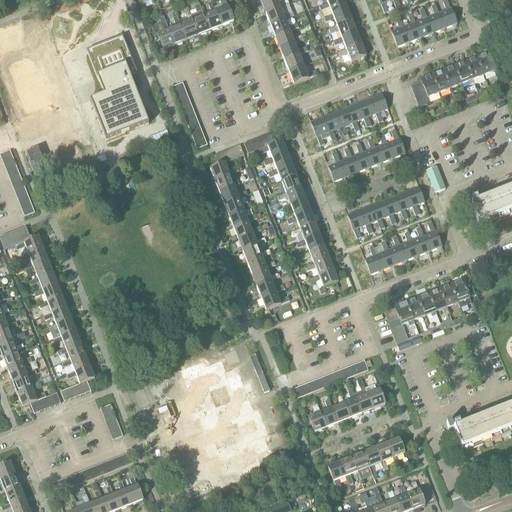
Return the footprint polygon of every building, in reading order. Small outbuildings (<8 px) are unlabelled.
[(269,0),(261,3),(266,15),(281,9),(277,0),(269,0)] [(343,0),(338,0),(328,4),(332,16),(348,10),(343,0)] [(204,18),(210,32),(222,28),(216,13),(213,4),(208,6),(212,15),(205,18),(204,18)] [(193,22),(198,37),(210,32),(204,18),(200,6),(194,8),(197,14),(191,17),(190,17),(193,22)] [(216,13),(222,28),(234,23),(228,8),(224,10),(216,13)] [(266,15),(270,27),(285,21),(294,18),(292,13),(284,17),(281,9),(266,15)] [(348,10),(332,16),(337,28),(352,22),(348,10)] [(439,15),(444,30),(457,25),(451,11),(439,15)] [(181,27),(187,41),(198,37),(193,22),(190,17),(189,13),(185,15),(186,19),(179,22),(181,27)] [(427,20),(433,35),(444,30),(439,15),(427,20)] [(176,28),(169,31),(175,46),(187,41),(181,27),(179,22),(177,18),(173,20),(176,28)] [(163,50),(175,46),(169,31),(164,19),(159,20),(164,33),(157,36),(159,42),(153,44),(156,51),(162,49),(163,50)] [(415,25),(421,39),(433,35),(427,20),(415,25)] [(275,39),(290,33),(285,21),(270,27),(275,39)] [(342,40),(357,34),(352,22),(337,28),(342,40)] [(36,24),(0,38),(0,86),(11,115),(49,100),(50,103),(61,99),(67,97),(40,29),(38,24),(36,24)] [(404,29),(409,44),(421,39),(415,25),(404,29)] [(404,29),(391,34),(397,49),(409,44),(404,29)] [(290,33),(275,39),(280,50),(295,44),(290,33)] [(346,52),(361,46),(357,34),(342,40),(346,52)] [(123,40),(87,54),(104,96),(90,102),(106,142),(149,125),(130,77),(137,74),(123,40)] [(284,62),(299,56),(295,44),(280,50),(284,62)] [(361,46),(346,52),(351,63),(366,57),(361,46)] [(488,54),(476,59),(484,77),(495,73),(488,54)] [(284,62),(289,74),(304,68),(299,56),(284,62)] [(465,63),(472,82),(484,77),(476,59),(465,63)] [(473,84),(472,82),(465,63),(454,67),(461,86),(468,83),(469,86),(473,84)] [(442,72),(450,91),(461,86),(454,67),(442,72)] [(304,68),(289,74),(294,86),(309,80),(309,79),(304,68)] [(439,95),(450,91),(442,72),(431,76),(439,95)] [(424,88),(426,93),(428,99),(429,99),(439,95),(431,76),(421,80),(422,83),(424,88)] [(411,87),(413,93),(424,88),(422,83),(411,87)] [(173,88),(175,93),(185,89),(183,84),(173,88)] [(424,88),(413,93),(415,98),(426,93),(424,88)] [(175,93),(177,99),(187,95),(185,89),(175,93)] [(428,99),(426,93),(415,98),(417,103),(428,99)] [(177,99),(179,104),(189,100),(187,95),(177,99)] [(388,111),(382,96),(370,101),(375,116),(388,111)] [(429,99),(428,99),(417,103),(419,109),(431,105),(429,99)] [(191,105),(189,100),(179,104),(181,109),(191,105)] [(375,116),(370,101),(358,106),(364,121),(375,116)] [(181,109),(183,114),(193,110),(191,105),(181,109)] [(364,121),(358,106),(346,110),(352,125),(364,121)] [(183,114),(185,119),(195,115),(193,110),(183,114)] [(352,125),(346,110),(334,115),(340,130),(352,125)] [(185,119),(187,124),(198,120),(195,115),(185,119)] [(340,130),(334,115),(323,119),(328,134),(333,133),(340,130)] [(328,134),(323,119),(311,124),(316,139),(317,139),(320,147),(324,146),(322,141),(330,138),(328,134)] [(187,124),(189,130),(200,126),(198,120),(187,124)] [(189,130),(191,135),(202,131),(200,126),(189,130)] [(150,144),(169,137),(167,131),(148,138),(150,144)] [(191,135),(193,140),(204,136),(202,131),(191,135)] [(274,145),(270,135),(265,137),(269,147),(274,145)] [(193,140),(195,145),(206,141),(204,136),(193,140)] [(269,147),(265,137),(260,139),(264,149),(267,147),(269,147)] [(264,149),(260,139),(255,141),(259,151),(264,149)] [(400,158),(405,156),(405,155),(399,140),(387,145),(393,160),(400,157),(400,158)] [(208,146),(206,141),(195,145),(198,150),(208,146)] [(259,151),(255,141),(249,143),(253,153),(259,151)] [(269,147),(267,147),(272,159),(287,153),(282,142),(274,145),(269,147)] [(253,153),(249,143),(244,145),(248,155),(253,153)] [(381,165),(388,162),(389,163),(393,161),(393,160),(387,145),(375,150),(381,165)] [(240,147),(235,149),(239,159),(244,157),(240,146),(240,147)] [(234,161),(239,159),(235,149),(230,151),(234,161)] [(375,150),(364,154),(369,169),(370,169),(377,166),(377,167),(382,165),(381,165),(375,150)] [(228,163),(234,161),(230,151),(224,153),(228,163)] [(12,157),(10,152),(0,156),(2,161),(12,157)] [(225,164),(228,163),(224,153),(219,155),(223,165),(225,164)] [(287,153),(272,159),(277,171),(291,165),(287,153)] [(370,170),(370,169),(369,169),(364,154),(352,159),(358,174),(365,171),(365,172),(370,170)] [(104,155),(97,158),(99,164),(107,161),(104,155)] [(223,165),(219,155),(214,157),(218,167),(223,165)] [(4,166),(14,162),(12,157),(2,161),(4,166)] [(358,174),(352,159),(340,164),(346,179),(346,178),(353,176),(354,177),(358,175),(358,174)] [(16,167),(14,162),(4,166),(6,171),(16,167)] [(218,167),(210,171),(215,183),(230,177),(225,164),(223,165),(218,167)] [(340,164),(328,168),(334,183),(342,180),(342,181),(347,179),(346,178),(346,179),(340,164)] [(277,171),(281,183),(296,177),(291,165),(277,171)] [(8,176),(18,172),(16,167),(6,171),(8,176)] [(245,171),(250,182),(254,180),(249,169),(245,171)] [(437,169),(427,172),(436,195),(445,191),(437,169)] [(20,178),(18,172),(8,176),(10,182),(20,178)] [(230,177),(215,183),(220,194),(235,188),(234,188),(239,186),(235,175),(233,175),(230,177)] [(301,189),(296,177),(281,183),(273,186),(275,191),(283,187),(286,195),(301,189)] [(12,187),(22,183),(20,178),(10,182),(12,187)] [(24,188),(22,183),(12,187),(14,192),(24,188)] [(16,197),(26,193),(24,188),(14,192),(16,197)] [(235,188),(220,194),(224,206),(239,200),(235,188)] [(305,201),(301,189),(286,195),(277,198),(279,202),(288,199),(291,206),(305,201)] [(412,209),(424,204),(418,189),(406,194),(412,209)] [(463,202),(466,209),(471,207),(479,228),(511,214),(511,190),(471,207),(468,201),(468,200),(468,199),(467,199),(466,199),(465,198),(465,199),(464,199),(463,200),(463,201),(463,202)] [(258,192),(252,195),(255,200),(261,198),(258,192)] [(28,198),(26,193),(16,197),(18,202),(28,198)] [(412,209),(406,194),(395,199),(400,214),(404,212),(412,209)] [(20,207),(30,203),(28,198),(18,202),(20,207)] [(383,203),(389,218),(393,217),(400,214),(395,199),(383,203)] [(239,200),(224,206),(229,218),(240,213),(244,212),(252,208),(250,204),(242,207),(239,200)] [(310,212),(305,201),(291,206),(295,218),(310,212)] [(30,203),(20,207),(22,212),(32,208),(30,203)] [(389,218),(383,203),(371,208),(377,223),(381,221),(389,218)] [(35,214),(32,208),(22,212),(24,217),(35,214)] [(359,213),(365,227),(369,226),(377,223),(371,208),(359,213)] [(240,213),(229,218),(233,229),(240,227),(248,223),(244,212),(240,213)] [(315,224),(310,212),(295,218),(300,230),(315,224)] [(359,213),(347,217),(353,232),(365,227),(359,213)] [(240,227),(233,229),(238,241),(240,241),(253,235),(262,232),(260,228),(251,231),(248,223),(240,227)] [(300,230),(305,242),(319,236),(315,224),(300,230)] [(25,243),(31,241),(26,228),(20,230),(21,232),(25,243)] [(24,244),(25,243),(21,232),(20,230),(15,232),(16,235),(20,245),(24,244)] [(11,237),(15,247),(20,245),(16,235),(15,232),(10,234),(11,237)] [(5,239),(10,249),(15,247),(11,237),(10,234),(4,237),(5,239)] [(429,254),(442,249),(436,234),(423,239),(429,254)] [(240,241),(238,241),(240,245),(243,253),(258,247),(253,235),(240,241)] [(324,248),(319,236),(305,242),(309,254),(324,248)] [(10,249),(5,239),(4,237),(0,238),(0,240),(4,251),(10,249)] [(28,256),(43,250),(38,238),(31,241),(25,243),(24,244),(25,248),(28,256)] [(412,243),(418,258),(429,254),(423,239),(412,243)] [(400,248),(406,263),(418,258),(412,243),(400,248)] [(258,247),(243,253),(247,265),(262,259),(258,247)] [(324,248),(309,254),(314,265),(329,260),(324,248)] [(388,252),(394,267),(406,263),(400,248),(388,252)] [(33,268),(48,262),(43,250),(28,256),(33,268)] [(377,257),(383,272),(394,267),(388,252),(377,257)] [(364,262),(370,277),(383,272),(377,257),(364,262)] [(262,259),(247,265),(252,276),(267,270),(262,259)] [(319,277),(333,271),(329,260),(314,265),(306,269),(307,273),(316,270),(319,277)] [(38,279),(52,273),(48,262),(33,268),(35,272),(38,279)] [(267,270),(252,276),(257,288),(272,282),(267,270)] [(319,277),(324,289),(338,283),(333,271),(319,277)] [(43,291),(57,285),(52,273),(38,279),(29,282),(31,287),(39,283),(42,291),(43,291)] [(462,281),(450,286),(458,305),(460,310),(471,305),(468,298),(472,296),(467,284),(463,286),(462,281)] [(272,282),(257,288),(261,300),(276,294),(272,282)] [(62,297),(57,285),(43,291),(42,291),(34,294),(35,299),(44,295),(47,303),(62,297)] [(450,286),(439,290),(447,309),(458,305),(450,286)] [(447,309),(439,290),(428,295),(436,313),(442,311),(443,314),(448,312),(447,309)] [(276,294),(261,300),(266,312),(281,306),(276,294)] [(436,313),(428,295),(417,299),(424,318),(430,315),(431,318),(437,316),(436,313)] [(66,309),(62,297),(47,303),(49,307),(52,315),(66,309)] [(413,322),(424,318),(417,299),(406,303),(413,322)] [(395,310),(397,316),(400,321),(402,326),(402,327),(408,324),(409,327),(415,325),(413,322),(406,303),(394,308),(395,310)] [(478,303),(471,306),(478,322),(484,320),(478,303)] [(0,308),(0,321),(5,320),(13,316),(11,312),(3,315),(0,308)] [(53,319),(56,326),(71,320),(66,309),(52,315),(53,319)] [(397,316),(395,310),(384,315),(386,320),(397,316)] [(397,316),(386,320),(389,325),(400,321),(397,316)] [(5,320),(0,321),(0,335),(10,331),(9,331),(5,320)] [(76,332),(71,320),(56,326),(42,332),(43,336),(50,334),(53,341),(57,339),(61,338),(76,332)] [(449,330),(454,328),(452,323),(451,320),(440,325),(443,332),(449,330)] [(400,321),(389,325),(391,331),(402,326),(400,321)] [(402,326),(391,331),(393,336),(404,332),(402,327),(402,326)] [(10,331),(0,335),(0,348),(14,343),(26,339),(25,334),(19,337),(16,329),(13,330),(9,331),(10,331)] [(66,350),(80,344),(76,332),(61,338),(63,342),(66,350)] [(404,332),(393,336),(395,342),(406,337),(404,332)] [(406,337),(395,342),(397,347),(408,343),(408,341),(406,337)] [(415,338),(408,341),(408,343),(397,347),(399,353),(422,344),(420,341),(419,337),(415,338)] [(14,343),(0,348),(0,352),(4,361),(19,355),(27,352),(26,348),(17,351),(14,343)] [(70,362),(85,356),(80,344),(66,350),(67,354),(70,362)] [(19,355),(4,361),(8,373),(23,366),(19,355)] [(72,366),(75,373),(90,368),(85,356),(70,362),(72,366)] [(359,364),(363,374),(368,372),(364,362),(359,364)] [(359,364),(354,366),(358,376),(363,374),(359,364)] [(23,366),(8,373),(13,384),(28,378),(23,366)] [(358,376),(354,366),(349,368),(353,378),(358,376)] [(87,383),(94,380),(90,368),(75,373),(80,386),(81,385),(87,383)] [(249,411),(253,409),(237,368),(192,386),(203,414),(208,412),(213,423),(208,425),(229,479),(269,463),(249,411)] [(349,368),(344,370),(348,380),(353,378),(349,368)] [(348,380),(344,370),(338,372),(342,382),(348,380)] [(338,372),(333,374),(337,384),(342,382),(338,372)] [(337,384),(333,374),(328,376),(332,386),(337,384)] [(328,376),(323,378),(327,388),(332,386),(328,376)] [(28,378),(13,384),(18,396),(33,390),(28,378)] [(327,388),(323,378),(318,380),(322,390),(327,388)] [(322,390),(318,380),(313,382),(317,393),(322,390)] [(313,382),(307,384),(312,395),(317,393),(313,382)] [(373,411),(386,406),(379,391),(376,382),(372,384),(375,392),(367,395),(373,411)] [(81,385),(86,395),(91,393),(87,383),(81,385)] [(312,395),(307,384),(302,386),(306,397),(312,395)] [(80,397),(86,395),(81,385),(80,386),(76,387),(80,397)] [(302,386),(297,388),(301,399),(306,397),(302,386)] [(75,399),(80,397),(76,387),(71,389),(75,399)] [(356,400),(356,401),(362,416),(373,411),(367,395),(364,387),(360,389),(363,397),(356,400)] [(301,399),(297,388),(292,390),(296,401),(301,399)] [(71,389),(66,391),(70,401),(75,399),(71,389)] [(33,390),(18,396),(22,408),(30,405),(35,403),(37,403),(38,402),(33,390)] [(65,404),(70,401),(66,391),(60,393),(65,404)] [(57,395),(51,397),(55,407),(61,405),(57,395)] [(50,409),(55,407),(51,397),(46,399),(50,409)] [(45,411),(50,409),(46,399),(41,401),(45,411)] [(350,420),(362,416),(356,401),(356,400),(344,405),(350,420)] [(35,403),(40,413),(45,411),(41,401),(38,402),(37,403),(35,403)] [(34,416),(40,413),(35,403),(30,405),(34,416)] [(332,409),(338,425),(350,420),(344,405),(332,409)] [(100,410),(102,415),(112,411),(110,406),(100,410)] [(446,425),(446,426),(450,433),(454,431),(462,451),(511,431),(511,408),(454,431),(451,423),(450,422),(449,422),(448,422),(447,423),(446,424),(446,425)] [(321,414),(327,429),(338,425),(332,409),(321,414)] [(114,417),(112,411),(102,415),(104,421),(114,417)] [(308,419),(315,434),(327,429),(321,414),(308,419)] [(104,421),(106,426),(117,422),(114,417),(104,421)] [(119,427),(117,422),(106,426),(108,431),(119,427)] [(108,431),(111,436),(121,432),(119,427),(108,431)] [(121,432),(111,436),(113,442),(123,438),(122,435),(121,432)] [(405,455),(399,440),(387,445),(393,459),(396,468),(400,466),(397,458),(405,455)] [(393,459),(387,445),(375,449),(381,464),(393,459)] [(381,464),(375,449),(363,454),(369,469),(381,464)] [(124,456),(128,466),(133,464),(129,454),(124,456)] [(369,469),(363,454),(352,458),(358,473),(357,473),(362,486),(365,485),(363,481),(372,477),(370,472),(369,469)] [(128,466),(124,456),(119,458),(123,468),(128,466)] [(118,470),(123,468),(119,458),(114,460),(118,470)] [(358,473),(352,458),(340,463),(346,478),(357,473),(358,473)] [(118,470),(114,460),(109,462),(113,472),(118,470)] [(108,474),(113,472),(109,462),(104,464),(108,474)] [(1,482),(16,476),(11,463),(0,467),(0,480),(1,482)] [(340,463),(328,468),(334,483),(346,478),(340,463)] [(108,474),(104,464),(98,466),(102,477),(108,474)] [(97,479),(102,477),(98,466),(93,468),(97,479)] [(97,479),(93,468),(88,470),(92,481),(97,479)] [(87,483),(92,481),(88,470),(83,472),(87,483)] [(87,483),(83,472),(78,474),(82,485),(87,483)] [(77,487),(82,485),(78,474),(73,477),(77,487)] [(20,487),(16,476),(1,482),(0,481),(0,492),(1,495),(2,495),(5,493),(20,487)] [(77,487),(73,477),(68,479),(72,489),(77,487)] [(67,491),(72,489),(68,479),(63,481),(67,491)] [(67,491),(63,481),(57,483),(61,493),(67,491)] [(56,495),(61,493),(57,483),(52,485),(56,495)] [(114,496),(120,511),(131,506),(126,491),(125,491),(122,483),(118,484),(120,490),(119,490),(121,493),(114,496)] [(131,506),(143,501),(137,486),(126,491),(131,506)] [(10,505),(25,499),(20,487),(5,493),(10,505)] [(419,491),(407,496),(413,511),(414,511),(421,509),(425,508),(425,507),(419,491)] [(368,502),(365,494),(360,496),(363,504),(368,502)] [(102,500),(106,511),(116,511),(120,511),(114,496),(102,500)] [(399,511),(413,511),(414,511),(413,511),(407,496),(395,501),(399,511)] [(372,510),(372,511),(386,511),(384,505),(380,497),(376,499),(377,501),(370,504),(372,510)] [(354,498),(347,501),(350,509),(357,506),(354,498)] [(12,511),(26,511),(30,511),(25,499),(10,505),(12,511)] [(90,505),(92,511),(106,511),(102,500),(90,505)] [(386,511),(399,511),(395,501),(384,505),(386,511)] [(372,511),(372,510),(370,504),(369,505),(368,502),(365,503),(366,507),(359,510),(359,511),(372,511)]
